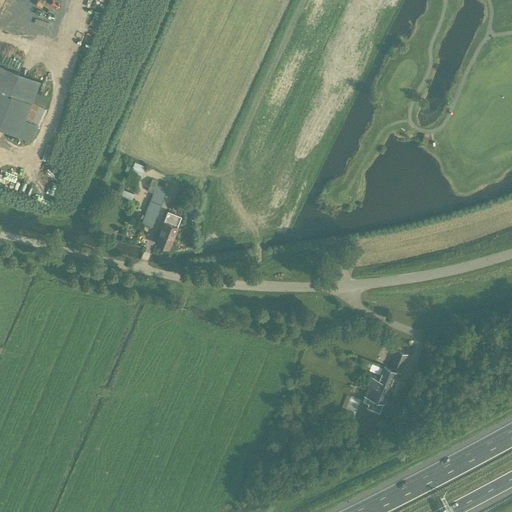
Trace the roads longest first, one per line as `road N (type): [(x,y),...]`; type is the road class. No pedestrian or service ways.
road 1 (unclassified): [(511,251),(411,277),(258,283),(122,264),(0,233)]
road 2 (motorway): [(511,435),(363,511)]
